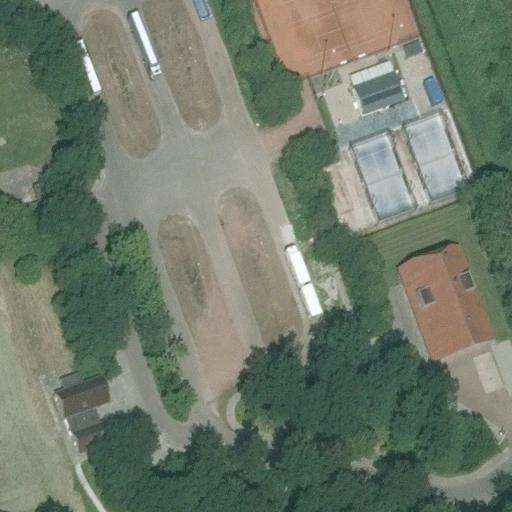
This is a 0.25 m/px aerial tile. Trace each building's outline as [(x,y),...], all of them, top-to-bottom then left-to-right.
[(402,104),(392,77),(352,91),(362,118),(402,104)] [(27,195),(34,218),(42,215),(35,193),(27,195)] [(30,212),(0,219),(0,231),(14,228),(26,225),(33,223),(30,212)] [(15,230),(3,234),(10,257),(22,254),(15,230)] [(456,253),(399,275),(431,360),(441,357),(464,349),(479,343),(488,339),(456,253)] [(99,428),(93,411),(107,406),(98,381),(82,387),(78,376),(59,383),(63,394),(53,398),(62,422),(64,422),(78,458),(109,446),(102,427),(99,428)]
